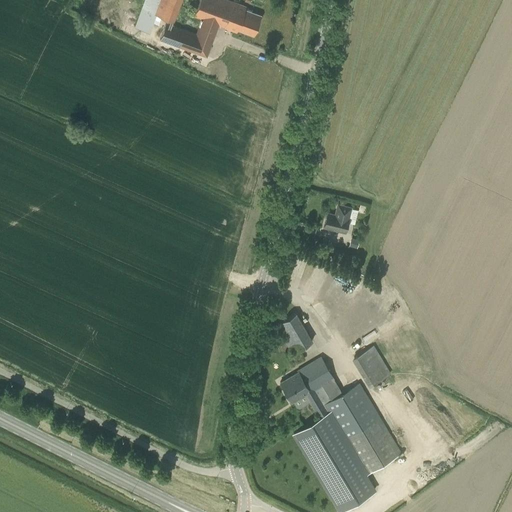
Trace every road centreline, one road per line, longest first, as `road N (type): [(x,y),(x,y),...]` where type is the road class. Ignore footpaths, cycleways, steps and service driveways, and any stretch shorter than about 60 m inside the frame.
road 1 (tertiary): [(234,470),(241,365),(329,0)]
road 2 (unclassified): [(0,369),(176,462),(234,470)]
road 3 (primary): [(168,503),(0,418)]
